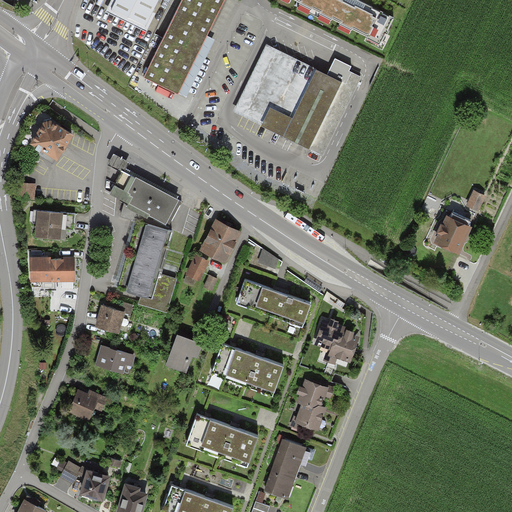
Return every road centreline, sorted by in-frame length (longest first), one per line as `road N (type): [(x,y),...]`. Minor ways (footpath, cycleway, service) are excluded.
road 1 (residential): [(20,473),(75,338),(100,160),(123,118)]
road 2 (secondary): [(406,304),(258,215),(123,118)]
road 3 (residential): [(406,304),(319,511)]
road 4 (secondary): [(0,226),(13,314),(0,403)]
road 5 (unclassified): [(511,202),(452,328)]
